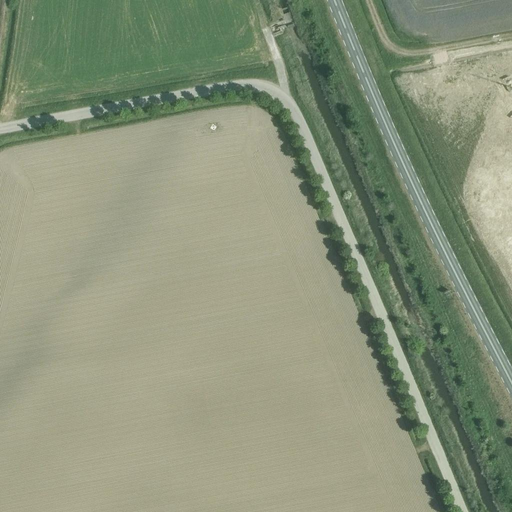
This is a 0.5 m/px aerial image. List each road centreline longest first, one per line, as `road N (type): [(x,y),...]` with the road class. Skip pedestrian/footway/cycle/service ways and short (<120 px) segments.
road 1 (unclassified): [(0,129),(246,87),(283,100),(461,511)]
road 2 (primary): [(511,383),(433,227),(336,0)]
road 3 (track): [(511,34),(406,52),(383,37),(370,0)]
